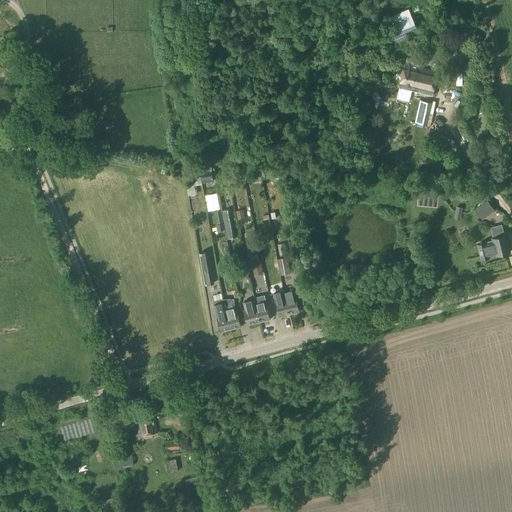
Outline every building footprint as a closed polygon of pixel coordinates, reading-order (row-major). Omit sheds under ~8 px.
[(418,5),(415,0),(403,0),(389,5),(392,13),(411,6),(414,13),(431,7),(429,1),(418,5)] [(387,20),(393,36),(416,26),(409,11),(396,17),(387,20)] [(397,96),(409,99),(412,90),(433,95),(438,72),(417,67),(418,61),(407,58),(397,96)] [(455,81),(461,80),(459,71),(453,73),(455,81)] [(420,100),(415,122),(426,124),(431,103),(420,100)] [(441,111),(444,119),(449,116),(446,109),(441,111)] [(455,121),(460,129),(465,126),(459,118),(455,121)] [(185,166),(187,178),(200,176),(198,167),(185,166)] [(220,177),(228,178),(228,169),(221,169),(220,177)] [(246,172),(246,181),(264,180),(264,171),(246,172)] [(213,181),(211,172),(201,173),(202,183),(213,181)] [(474,211),(482,221),(495,211),(487,201),(474,211)] [(230,219),(223,220),(227,239),(234,237),(230,219)] [(479,250),(481,259),(497,255),(498,255),(498,256),(505,254),(505,253),(510,252),(506,235),(504,235),(501,225),(491,227),(494,238),(493,238),(494,246),(479,250)] [(208,253),(198,254),(204,286),(213,284),(208,253)] [(276,259),(280,275),(290,273),(286,257),(276,259)] [(252,263),(255,275),(262,273),(259,262),(252,263)] [(254,280),(256,289),(262,288),(259,279),(254,280)] [(287,291),(284,292),(285,298),(289,314),(299,312),(293,290),(287,291)] [(283,291),(274,294),(279,317),(289,314),(285,298),(284,292),(283,291)] [(260,305),(256,306),(260,322),(270,319),(264,298),(258,299),(260,305)] [(231,329),(223,299),(213,302),(220,332),(231,329)] [(233,299),(223,299),(231,329),(241,327),(237,310),(234,311),(233,299)] [(254,299),(242,303),(248,325),(260,322),(256,306),(254,299)] [(132,417),(135,436),(157,432),(153,413),(132,417)] [(188,448),(187,438),(177,440),(179,449),(188,448)] [(177,440),(164,442),(165,451),(179,449),(177,440)] [(113,459),(114,469),(133,466),(131,456),(113,459)] [(168,463),(169,473),(177,472),(175,460),(165,461),(165,464),(168,463)] [(196,496),(201,495),(201,492),(197,476),(191,478),(187,478),(184,480),(185,485),(188,485),(192,484),(194,493),(196,496)]
